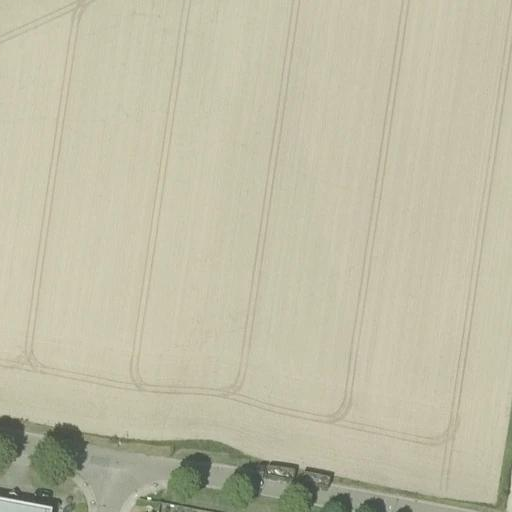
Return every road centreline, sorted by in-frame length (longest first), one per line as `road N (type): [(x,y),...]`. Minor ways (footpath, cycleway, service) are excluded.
road 1 (unclassified): [(386,511),(121,466)]
road 2 (unclassified): [(121,466),(0,442)]
